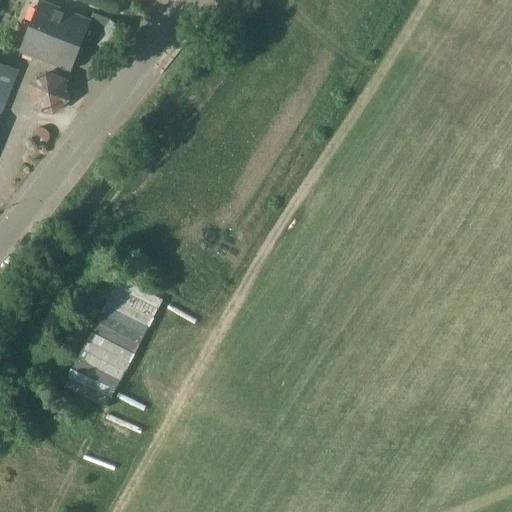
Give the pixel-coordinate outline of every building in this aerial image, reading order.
[(85,34),(96,42),(112,20),(94,12),(90,20),(41,1),(21,51),(71,71),(85,34)] [(113,54),(129,32),(112,20),(96,42),(113,54)] [(0,116),(19,71),(0,63),(0,116)] [(72,99),(70,83),(69,78),(67,77),(49,70),(32,83),(35,105),(56,112),(72,99)] [(44,128),(43,128),(40,128),(38,128),(36,130),(35,131),(34,133),(33,135),(33,137),(33,139),(34,140),(35,142),(36,143),(38,144),(39,145),(42,146),(44,145),(46,145),(48,144),(49,142),(50,140),(51,138),(51,136),(50,134),(50,133),(49,131),(48,130),(46,129),(44,128)]
